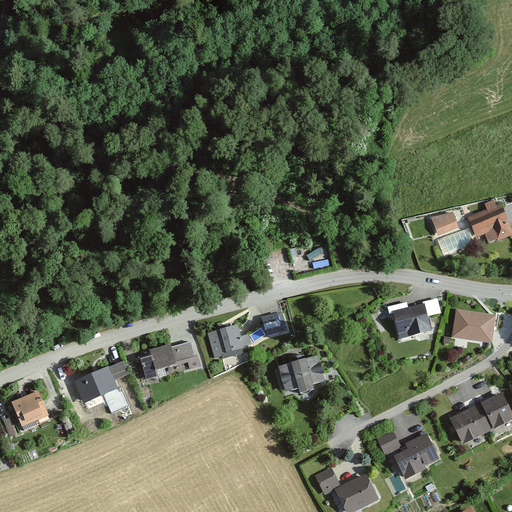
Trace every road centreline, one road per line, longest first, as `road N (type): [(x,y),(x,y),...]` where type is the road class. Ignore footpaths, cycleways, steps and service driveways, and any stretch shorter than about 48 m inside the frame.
road 1 (residential): [(511,294),(383,276),(344,279),(127,330),(0,380)]
road 2 (track): [(344,279),(340,232),(331,222),(240,179),(126,161),(0,99)]
road 3 (residential): [(355,429),(511,343)]
